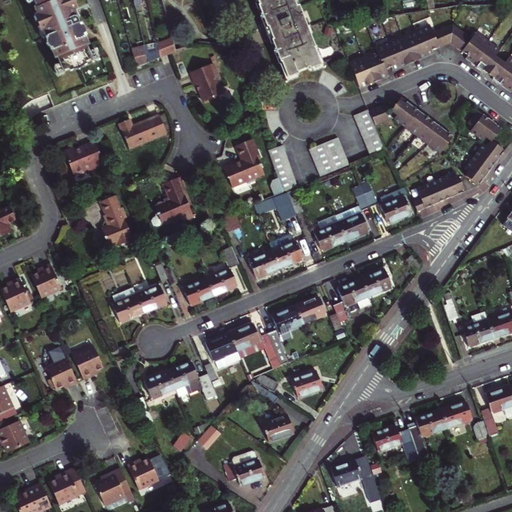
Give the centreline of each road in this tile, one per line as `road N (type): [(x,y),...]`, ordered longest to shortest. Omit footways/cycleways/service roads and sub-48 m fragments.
road 1 (residential): [(0,259),(47,230),(48,207),(30,158),(43,135),(164,90),(196,153)]
road 2 (residential): [(471,227),(418,235),(154,341)]
road 3 (residential): [(511,114),(444,69),(364,101),(329,105)]
road 4 (residential): [(471,227),(359,377)]
road 5 (residential): [(359,377),(401,392),(511,356)]
road 6 (residential): [(359,377),(271,511)]
road 7 (unknown): [(296,93),(268,75),(223,0)]
road 8 (residential): [(329,105),(305,89),(287,108),(305,131),(322,126),(329,110)]
